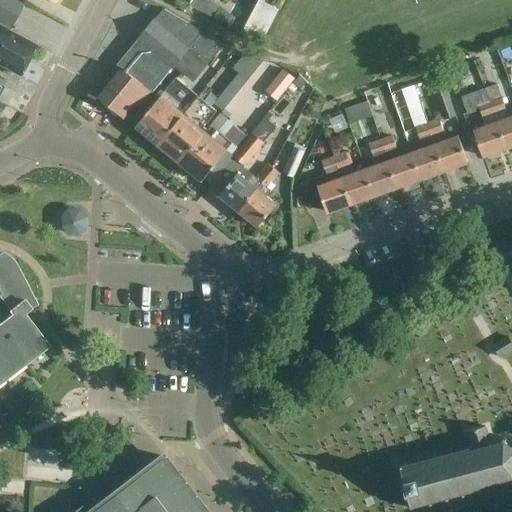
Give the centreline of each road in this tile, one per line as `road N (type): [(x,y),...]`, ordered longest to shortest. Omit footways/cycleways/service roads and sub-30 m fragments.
road 1 (residential): [(511,186),(257,277),(214,279)]
road 2 (tertiary): [(272,511),(206,423),(214,279)]
road 3 (tertiary): [(46,145),(96,161),(195,243),(214,279)]
road 4 (tertiary): [(46,145),(47,107),(102,0)]
